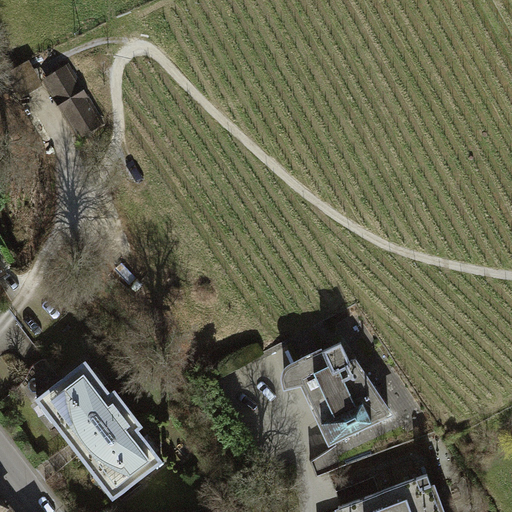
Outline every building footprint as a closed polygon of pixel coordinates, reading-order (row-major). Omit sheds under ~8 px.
[(70,66),(46,81),(78,135),(102,121),(70,66)] [(348,359),(340,341),(291,364),(286,369),(284,377),(285,385),(302,380),(328,439),(387,411),(352,358),(348,359)] [(85,360),(40,395),(61,422),(57,426),(70,443),(82,434),(89,444),(78,453),(91,470),(95,467),(116,494),(161,460),(136,428),(141,424),(114,388),(109,392),(85,360)] [(441,511),(427,473),(338,505),(340,511),(441,511)] [(0,494),(0,510),(8,503),(0,494)] [(15,511),(8,503),(0,510),(0,511),(15,511)]
